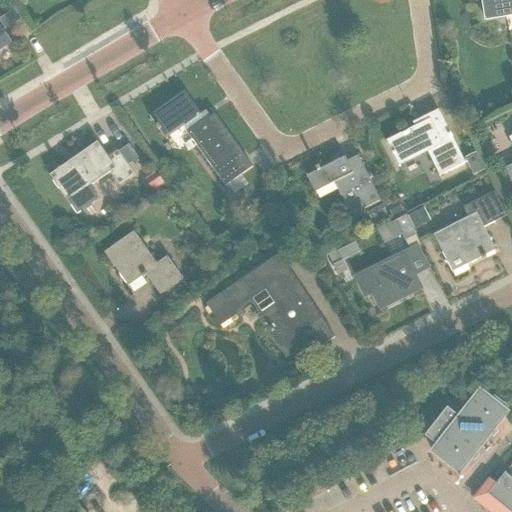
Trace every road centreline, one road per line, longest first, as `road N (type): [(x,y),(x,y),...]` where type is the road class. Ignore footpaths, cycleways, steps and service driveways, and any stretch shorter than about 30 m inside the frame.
road 1 (residential): [(178,13),(280,160),(424,88),(413,0)]
road 2 (residential): [(178,475),(511,299)]
road 3 (residential): [(178,475),(0,204)]
road 4 (unclassified): [(0,120),(178,13)]
